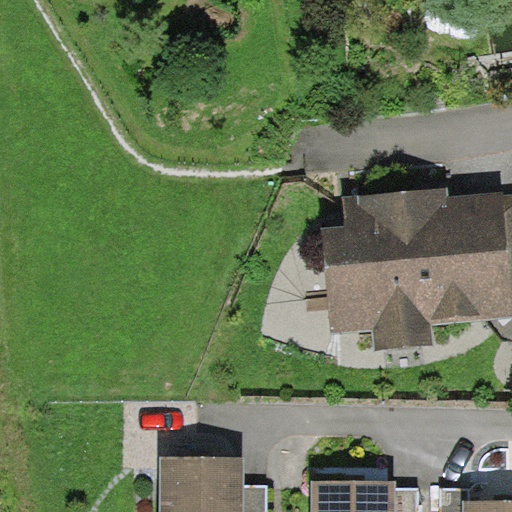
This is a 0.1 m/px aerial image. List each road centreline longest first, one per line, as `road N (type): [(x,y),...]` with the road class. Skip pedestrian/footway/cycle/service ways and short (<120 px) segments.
road 1 (residential): [(169,425),(511,430)]
road 2 (residential): [(511,121),(304,147)]
